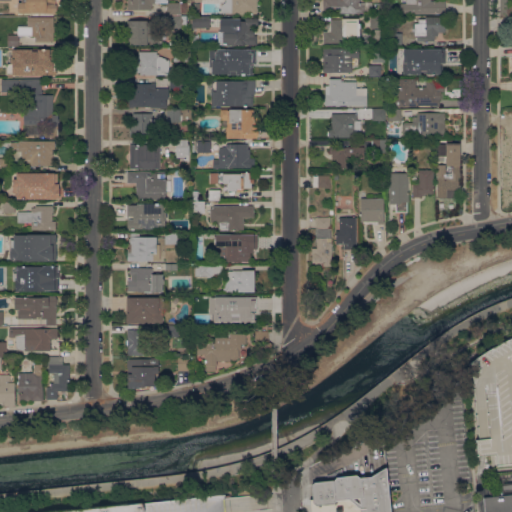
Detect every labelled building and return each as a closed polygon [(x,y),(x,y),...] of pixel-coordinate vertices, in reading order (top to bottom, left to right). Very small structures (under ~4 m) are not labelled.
[(18,3),(22,3),(22,0),(55,0),(55,5),(57,5),(57,11),(56,11),(56,14),(18,14),(18,3)] [(128,0),(168,0),(168,2),(180,3),(180,1),(183,1),(183,2),(187,2),(187,13),(180,13),(180,14),(167,14),(167,3),(155,3),(152,3),(152,10),(128,10),(128,0)] [(257,0),(257,14),(232,14),(232,13),(224,13),(223,12),(222,10),(221,8),(221,7),(221,6),(223,4),(226,2),(226,0),(257,0)] [(361,0),(361,2),(372,2),(372,12),(365,12),(365,13),(339,13),(339,14),(337,14),(337,13),(336,13),(336,14),(330,14),(330,13),(323,13),(323,0),(361,0)] [(431,0),(431,1),(446,1),(446,13),(401,13),(399,11),(399,5),(401,3),(407,3),(406,0),(431,0)] [(17,35),(17,26),(26,26),(26,16),(53,17),(53,43),(34,42),(34,38),(31,38),(31,36),(18,36),(18,46),(7,46),(7,35),(17,35)] [(168,16),(187,16),(187,27),(182,27),(182,28),(168,28),(168,16)] [(192,27),(192,16),(210,16),(210,27),(192,27)] [(382,28),(369,28),(369,16),(382,16),(382,28)] [(218,44),(218,31),(222,31),(222,30),(223,30),(223,27),(222,27),(222,21),(225,21),(225,20),(230,20),(230,21),(246,21),(246,17),(259,17),(259,25),(250,25),(250,30),(254,30),(254,35),(257,35),(257,45),(218,44)] [(445,17),(445,32),(438,32),(438,36),(435,36),(435,41),(417,41),(417,36),(415,36),(414,24),(419,23),(419,19),(426,19),(426,17),(445,17)] [(356,19),(356,24),(358,24),(358,35),(359,35),(359,44),(324,44),(324,31),(330,31),(330,19),(356,19)] [(148,21),(148,25),(162,24),(162,44),(130,45),(130,30),(129,30),(129,21),(148,21)] [(402,46),(389,46),(389,33),(402,33),(402,46)] [(35,57),(28,57),(28,47),(54,48),(54,68),(52,68),(52,73),(35,73),(35,57)] [(373,47),(386,47),(386,62),(373,62),(373,47)] [(387,58),(386,58),(386,47),(398,47),(398,58),(397,58),(397,68),(387,68),(387,58)] [(229,75),(229,67),(229,66),(234,66),(234,58),(217,62),(217,49),(237,49),(237,48),(249,48),(249,57),(247,57),(247,60),(252,60),(252,63),(256,63),(256,73),(247,73),(247,75),(229,75)] [(359,48),(359,58),(358,58),(358,66),(352,66),(352,72),(323,72),(323,48),(359,48)] [(174,61),(173,49),(187,49),(187,53),(189,52),(189,60),(187,60),(187,61),(174,61)] [(207,50),(207,62),(206,62),(206,64),(203,64),(203,62),(197,62),(197,58),(196,58),(196,49),(207,50)] [(126,73),(126,59),(139,59),(139,52),(157,51),(157,54),(160,54),(160,56),(161,56),(169,59),(170,74),(140,75),(139,72),(126,73)] [(418,74),(418,58),(432,58),(432,53),(446,53),(446,64),(445,74),(418,74)] [(381,65),(381,70),(383,70),(383,75),(381,75),(381,76),(369,76),(369,65),(381,65)] [(8,66),(19,66),(19,77),(8,77),(8,66)] [(202,75),(198,71),(202,66),(206,70),(202,75)] [(187,90),(170,90),(170,79),(183,79),(183,78),(187,79),(187,90)] [(444,92),(441,92),(441,99),(440,99),(440,106),(432,106),(432,105),(417,105),(417,106),(393,106),(393,88),(395,88),(395,79),(416,78),(416,87),(426,86),(426,79),(444,79),(444,92)] [(24,115),(27,115),(27,101),(32,101),(32,95),(31,95),(31,92),(1,92),(1,79),(42,79),(42,91),(43,91),(43,94),(53,94),(53,115),(58,115),(58,126),(50,126),(50,125),(24,125),(24,115)] [(212,79),(255,80),(255,96),(253,96),(253,106),(215,106),(211,106),(212,79)] [(367,105),(340,105),(340,106),(336,106),(336,105),(325,105),(325,104),(324,104),(324,98),(325,98),(325,95),(326,95),(326,85),(330,85),(330,79),(341,79),(341,81),(357,82),(357,88),(367,88),(367,105)] [(160,98),(160,101),(157,102),(157,107),(151,107),(129,107),(129,84),(151,83),(156,83),(156,88),(161,88),(161,89),(168,89),(168,97),(160,98)] [(167,121),(167,109),(180,109),(181,121),(167,121)] [(225,138),(225,127),(226,127),(226,120),(220,120),(220,110),(228,110),(228,109),(253,109),(253,117),(256,117),(256,122),(256,126),(256,130),(257,130),(257,136),(256,136),(256,138),(225,138)] [(385,120),(372,120),(372,109),(385,109),(385,120)] [(401,109),(401,120),(389,120),(389,109),(401,109)] [(155,130),(157,130),(157,136),(130,136),(130,134),(130,130),(129,130),(129,127),(131,127),(131,124),(132,124),(132,113),(152,113),(152,119),(155,119),(155,130)] [(357,114),(357,120),(355,120),(355,137),(328,137),(328,136),(327,135),(327,131),(329,129),(332,129),(331,113),(357,114)] [(445,113),(445,123),(445,128),(445,131),(445,134),(445,137),(403,137),(403,122),(413,122),(413,116),(417,116),(417,113),(445,113)] [(175,140),(188,140),(188,144),(189,161),(186,161),(183,161),(183,159),(186,159),(186,157),(176,157),(176,155),(175,155),(175,140)] [(386,140),(386,152),(373,152),(373,140),(386,140)] [(20,151),(11,151),(10,142),(20,142),(20,141),(55,141),(55,142),(56,143),(56,146),(55,147),(55,149),(53,149),(53,166),(27,166),(27,160),(20,160),(20,151)] [(197,141),(211,141),(211,152),(197,152),(197,141)] [(228,167),(228,168),(213,168),(213,159),(219,159),(219,149),(223,147),(226,147),(226,145),(227,144),(227,143),(248,144),(248,149),(250,149),(250,158),(255,158),(255,168),(250,168),(228,167)] [(459,177),(458,177),(458,191),(446,191),(446,198),(443,198),(442,199),(440,199),(439,198),(436,198),(436,164),(445,164),(445,143),(459,143),(459,177)] [(160,169),(130,169),(130,145),(151,145),(160,145),(160,169)] [(437,158),(436,163),(443,164),(444,146),(436,145),(436,158),(437,158)] [(364,159),(355,159),(356,168),(347,168),(347,167),(336,168),(336,159),(332,159),(332,154),(331,154),(330,147),(343,146),(343,147),(364,147),(364,159)] [(8,170),(0,170),(0,158),(8,158),(8,170)] [(434,169),(434,193),(425,193),(425,196),(422,196),(422,197),(413,197),(413,183),(419,183),(419,174),(418,174),(418,172),(419,172),(419,170),(434,169)] [(171,181),(171,191),(167,191),(167,200),(137,199),(137,188),(136,188),(136,183),(128,183),(128,171),(146,171),(165,171),(165,179),(166,179),(166,181),(171,181)] [(251,179),(254,179),(254,182),(252,182),(252,188),(243,188),(243,191),(237,191),(235,191),(229,191),(229,190),(227,190),(227,184),(228,184),(228,183),(217,183),(217,172),(240,171),(240,172),(251,172),(251,179)] [(332,177),(333,177),(333,172),(337,172),(337,180),(332,180),(332,183),(329,183),(329,188),(317,188),(317,187),(312,187),(312,176),(316,176),(329,175),(329,177),(332,177)] [(56,173),(57,183),(58,183),(58,198),(15,199),(15,193),(12,193),(12,179),(16,179),(16,173),(56,173)] [(407,173),(407,202),(406,202),(406,212),(395,212),(395,204),(388,204),(388,188),(387,188),(387,173),(407,173)] [(220,201),(208,201),(208,189),(220,189),(220,201)] [(361,198),(384,198),(384,224),(377,223),(377,222),(367,221),(367,222),(363,222),(363,221),(361,221),(361,198)] [(204,201),(204,212),(192,212),(192,201),(204,201)] [(4,202),(16,202),(16,213),(4,213),(4,202)] [(166,220),(164,220),(164,229),(128,230),(128,229),(127,229),(126,205),(135,204),(162,203),(162,211),(165,211),(166,220)] [(56,229),(32,229),(32,222),(18,222),(18,211),(31,211),(31,208),(33,208),(33,207),(35,207),(35,205),(53,206),(53,212),(53,221),(56,221),(56,229)] [(254,205),(254,217),(244,217),(244,230),(219,230),(219,222),(210,222),(210,208),(214,208),(214,205),(254,205)] [(356,249),(345,249),(345,243),(336,243),(336,231),(335,231),(335,218),(339,218),(339,211),(341,211),(341,210),(356,210),(356,249)] [(330,217),(330,228),(331,228),(331,238),(332,238),(332,266),(324,266),(312,266),(312,248),(317,248),(317,238),(316,238),(316,228),(317,228),(317,217),(330,217)] [(157,245),(158,245),(158,251),(157,251),(157,253),(153,253),(153,260),(144,260),(144,261),(138,261),(138,260),(128,260),(128,252),(131,252),(131,244),(131,242),(130,241),(130,239),(131,238),(131,237),(131,233),(140,233),(140,237),(157,236),(157,245)] [(184,233),(184,238),(177,238),(177,243),(174,243),(174,245),(168,245),(168,243),(165,243),(165,233),(184,233)] [(13,235),(26,235),(26,234),(50,234),(50,245),(52,245),(52,261),(44,261),(22,261),(22,260),(15,260),(15,261),(13,261),(11,261),(9,257),(9,251),(11,248),(13,248),(13,235)] [(214,234),(253,234),(256,234),(257,248),(253,248),(253,253),(250,253),(250,261),(224,261),(224,246),(214,246),(214,234)] [(211,275),(211,277),(208,277),(208,275),(195,276),(195,267),(198,267),(198,265),(195,265),(195,264),(223,264),(223,275),(211,275)] [(44,290),(44,292),(14,291),(14,279),(16,279),(16,265),(42,266),(42,265),(58,265),(58,271),(59,271),(59,278),(58,278),(58,290),(54,290),(44,290)] [(128,279),(131,279),(132,275),(130,275),(131,273),(130,273),(130,269),(131,269),(131,267),(140,268),(140,267),(142,267),(152,268),(152,269),(153,269),(153,274),(163,274),(163,279),(164,279),(164,284),(163,284),(162,292),(151,292),(151,291),(144,291),(144,292),(138,292),(138,291),(135,291),(128,291),(128,279)] [(254,291),(235,292),(231,292),(231,291),(226,291),(226,290),(224,290),(224,287),(226,287),(226,279),(226,271),(233,271),(233,270),(242,270),(254,270),(254,291)] [(46,325),(46,318),(19,318),(19,310),(15,310),(15,297),(27,297),(27,295),(33,295),(33,296),(57,296),(57,325),(46,325)] [(194,307),(194,301),(192,301),(192,295),(199,295),(200,307),(194,307)] [(205,295),(233,295),(233,299),(247,299),(248,300),(249,304),(246,305),(247,309),(254,309),(255,323),(238,323),(238,322),(219,323),(219,320),(218,320),(218,313),(219,313),(219,306),(205,306),(205,295)] [(127,297),(163,297),(163,300),(170,300),(170,311),(163,311),(163,323),(127,323),(127,312),(130,312),(130,311),(127,311),(127,297)] [(163,324),(168,324),(168,321),(175,321),(175,325),(179,325),(179,336),(163,336),(163,324)] [(16,337),(10,338),(10,328),(58,328),(58,338),(51,338),(51,350),(21,350),(16,348),(16,337)] [(147,329),(147,355),(128,355),(128,345),(127,344),(127,341),(127,339),(127,329),(147,329)] [(204,362),(204,356),(205,356),(205,354),(197,354),(197,337),(215,337),(215,330),(229,330),(229,333),(246,333),(246,344),(241,343),(241,349),(239,349),(239,357),(237,357),(236,359),(233,359),(231,358),(231,361),(216,361),(216,366),(216,368),(207,368),(207,366),(205,366),(205,362),(204,362)] [(269,342),(255,342),(255,331),(269,331),(269,342)] [(511,464),(498,466),(496,454),(486,455),(478,456),(476,440),(479,440),(471,364),(468,365),(475,359),(486,351),(498,344),(510,339),(511,338),(511,464)] [(178,370),(178,356),(190,356),(189,370),(178,370)] [(63,357),(63,364),(70,364),(70,381),(68,381),(68,391),(58,391),(58,398),(47,398),(46,386),(51,386),(51,383),(54,383),(54,373),(49,373),(49,364),(48,364),(48,357),(63,357)] [(155,386),(145,386),(145,387),(128,387),(128,367),(127,367),(127,359),(152,359),(152,358),(159,358),(159,373),(155,373),(155,386)] [(43,364),(43,400),(30,400),(29,401),(26,401),(25,400),(20,400),(20,392),(18,392),(19,384),(17,384),(17,381),(19,381),(19,379),(18,379),(18,375),(20,375),(20,372),(34,373),(34,364),(40,364),(43,364)] [(15,406),(13,406),(13,407),(8,407),(8,406),(4,406),(4,405),(1,405),(1,403),(0,403),(0,375),(9,375),(9,381),(6,381),(6,383),(14,383),(15,406)] [(389,511),(310,511),(310,499),(312,499),(311,485),(312,485),(314,482),(334,480),(336,477),(356,474),(360,477),(370,476),(385,467),(389,511)] [(511,511),(483,511),(482,498),(511,494),(511,511)] [(68,511),(225,496),(227,511),(68,511)]
